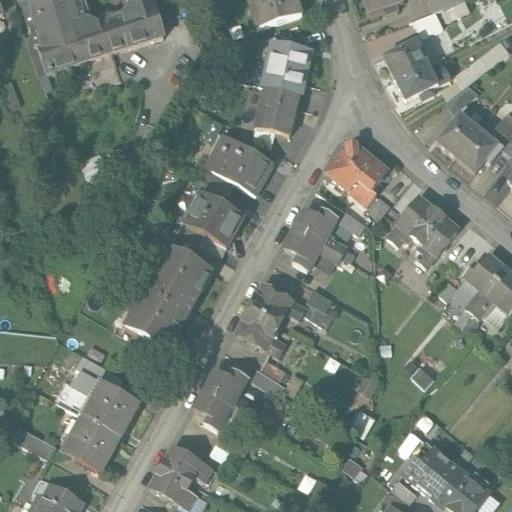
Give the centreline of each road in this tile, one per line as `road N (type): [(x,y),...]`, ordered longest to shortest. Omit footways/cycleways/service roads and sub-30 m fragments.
road 1 (residential): [(119,511),(360,92)]
road 2 (residential): [(511,241),(426,171),(360,92)]
